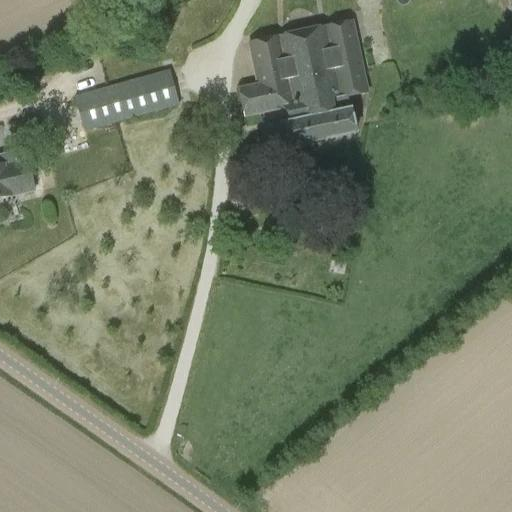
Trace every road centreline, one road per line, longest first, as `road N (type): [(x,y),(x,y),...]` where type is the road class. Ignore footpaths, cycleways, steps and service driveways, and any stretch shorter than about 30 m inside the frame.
road 1 (unknown): [(153,465),(218,202),(227,39),(242,0)]
road 2 (unclassified): [(219,511),(0,358)]
